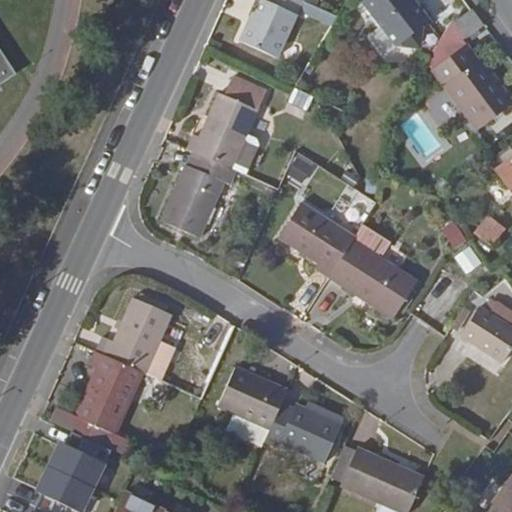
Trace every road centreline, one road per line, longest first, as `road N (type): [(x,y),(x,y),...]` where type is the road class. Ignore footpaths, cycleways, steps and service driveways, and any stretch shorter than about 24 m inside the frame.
road 1 (residential): [(92,236),(207,287),(436,441)]
road 2 (residential): [(198,0),(92,236)]
road 3 (residential): [(92,236),(0,436)]
